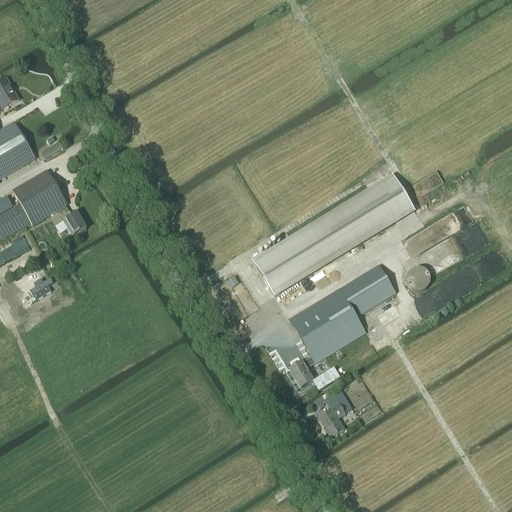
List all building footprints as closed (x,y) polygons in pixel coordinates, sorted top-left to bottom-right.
[(0,113),(19,103),(6,81),(0,84),(0,113)] [(0,181),(35,161),(13,125),(0,132),(0,181)] [(52,148),(56,155),(63,151),(59,144),(52,148)] [(45,162),(52,158),(48,151),(41,154),(45,162)] [(70,219),(65,209),(67,207),(63,202),(46,173),(11,193),(19,207),(0,218),(0,243),(30,225),(32,228),(58,212),(64,223),(63,223),(73,239),(86,232),(81,224),(76,216),(70,219)] [(253,264),(273,298),(413,212),(393,178),(253,264)] [(6,199),(0,202),(0,216),(13,209),(6,199)] [(315,366),(365,335),(356,320),(385,302),(395,296),(378,268),(289,323),(311,359),(301,365),(289,372),(300,390),(312,383),(305,371),(315,366)] [(410,274),(406,282),(410,291),(418,294),(427,291),(430,282),(427,274),(418,270),(410,274)] [(330,413),(318,420),(331,441),(344,433),(337,421),(352,413),(340,394),(324,404),(330,413)]
